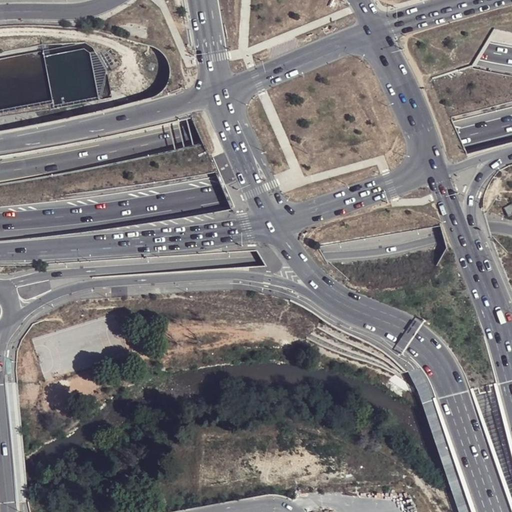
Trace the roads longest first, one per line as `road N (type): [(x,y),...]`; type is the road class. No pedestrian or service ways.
road 1 (motorway): [(511,44),(130,147),(0,171)]
road 2 (motorway): [(0,224),(216,192),(511,119)]
road 3 (residential): [(511,229),(261,261),(47,274),(1,286)]
road 4 (residential): [(15,313),(94,283),(233,275),(350,309)]
road 5 (motorway): [(0,251),(275,222)]
road 6 (secondary): [(350,309),(435,358),(494,511)]
road 7 (motorway): [(220,93),(0,142)]
road 8 (secondary): [(275,222),(434,173)]
road 9 (secondary): [(374,34),(220,93)]
road 10 (motorway): [(363,0),(435,32),(511,50)]
road 11 (secondary): [(434,173),(374,34)]
road 12 (secondary): [(220,93),(275,222)]
road 13 (motorway): [(480,273),(471,195),(482,174),(511,154)]
